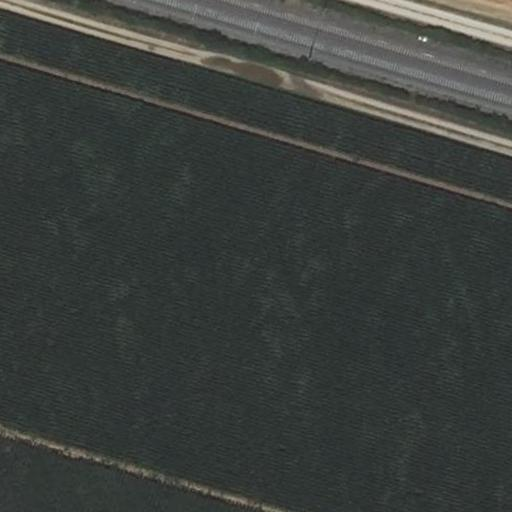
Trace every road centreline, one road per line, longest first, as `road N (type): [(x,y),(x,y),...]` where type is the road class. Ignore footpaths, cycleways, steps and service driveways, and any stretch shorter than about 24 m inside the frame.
road 1 (track): [(511,158),(0,10)]
road 2 (track): [(381,0),(511,36)]
